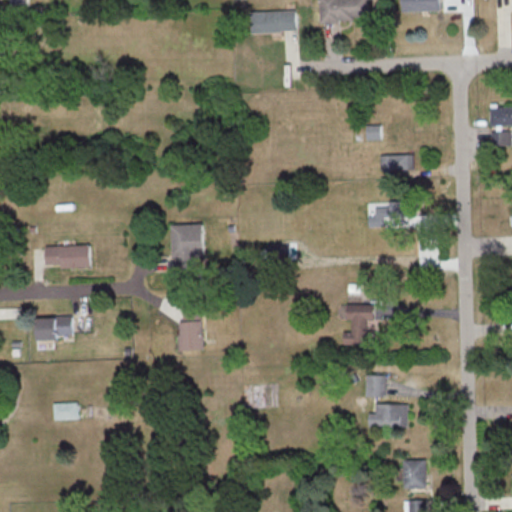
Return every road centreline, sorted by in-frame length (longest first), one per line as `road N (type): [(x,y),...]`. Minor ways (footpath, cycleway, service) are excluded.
road 1 (residential): [(469,511),(457,60)]
road 2 (residential): [(311,67),(511,58)]
road 3 (residential): [(0,294),(141,287)]
